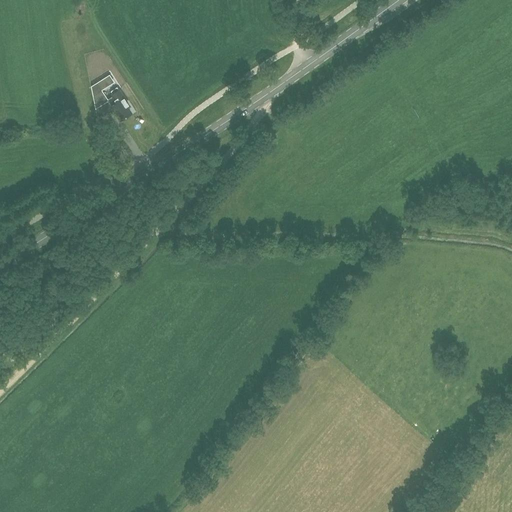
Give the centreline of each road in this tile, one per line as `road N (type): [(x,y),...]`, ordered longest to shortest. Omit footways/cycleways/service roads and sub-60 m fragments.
road 1 (secondary): [(0,265),(399,0)]
road 2 (track): [(0,389),(245,135),(252,126),(245,109)]
